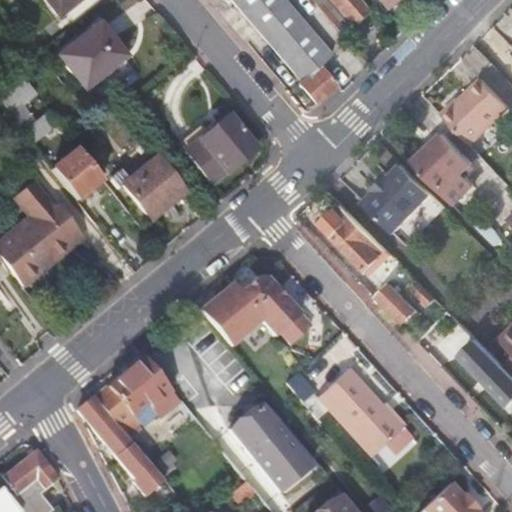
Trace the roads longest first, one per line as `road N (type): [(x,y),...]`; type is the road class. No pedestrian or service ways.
road 1 (residential): [(255,208),(511,479)]
road 2 (residential): [(255,208),(33,393)]
road 3 (residential): [(483,0),(314,159)]
road 4 (unknown): [(0,124),(147,298)]
road 5 (residential): [(184,0),(314,159)]
road 6 (unknown): [(123,318),(161,353),(189,355),(229,403)]
road 7 (residential): [(33,393),(96,511)]
